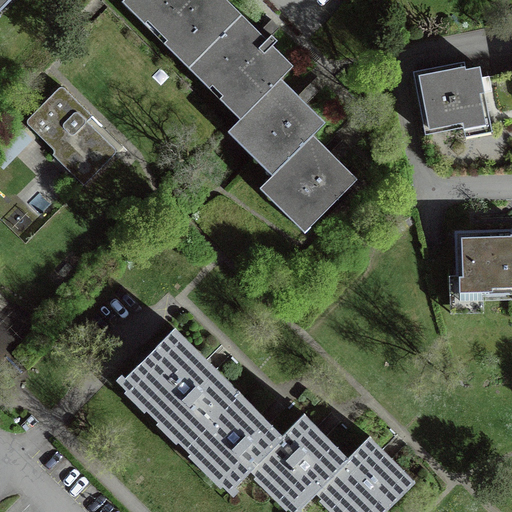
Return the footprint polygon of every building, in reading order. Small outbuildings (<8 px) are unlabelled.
[(0,0),(0,10),(10,0),(0,0)] [(197,60),(241,14),(226,0),(143,0),(135,8),(179,52),(184,47),(197,60)] [(267,39),(241,14),(197,60),(206,69),(201,74),(234,106),(238,101),(248,111),(281,78),(293,66),(272,45),(277,40),(271,35),(267,39)] [(498,110),(511,107),(511,75),(511,74),(483,80),(480,67),(466,69),(466,67),(415,77),(426,135),(500,120),(498,110)] [(248,111),(231,128),(275,172),(276,172),(313,135),(325,122),(281,78),(248,111)] [(59,88),(55,92),(86,122),(92,116),(63,88),(59,88)] [(55,92),(25,122),(56,152),(53,155),(84,185),(97,172),(96,171),(116,151),(86,122),(55,92)] [(22,150),(31,141),(21,130),(12,139),(22,150)] [(307,229),(357,178),(313,135),(276,172),(275,172),(263,184),(307,229)] [(169,190),(177,199),(189,188),(180,179),(169,190)] [(483,300),(511,299),(511,228),(455,231),(456,275),(449,275),(450,313),(483,312),(483,300)] [(188,442),(239,391),(175,327),(123,379),(158,413),(188,442)] [(239,391),(188,442),(212,466),(233,487),(254,465),(253,465),(283,435),(283,434),(239,391)] [(349,457),(348,457),(304,413),(283,434),(283,435),(253,465),(254,465),(278,489),(298,510),(320,488),(319,488),(349,457)] [(349,457),(319,488),(320,488),(342,510),(343,511),(383,511),(415,481),(369,435),(348,457),(349,457)]
